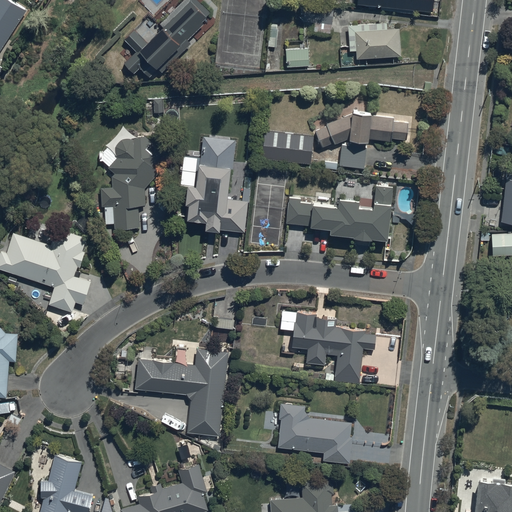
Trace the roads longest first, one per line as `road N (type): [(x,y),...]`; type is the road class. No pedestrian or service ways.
road 1 (residential): [(442,292),(318,273),(207,279),(109,328),(81,359),(68,390)]
road 2 (tertiary): [(475,0),(442,292)]
road 3 (tertiary): [(431,377),(417,511)]
